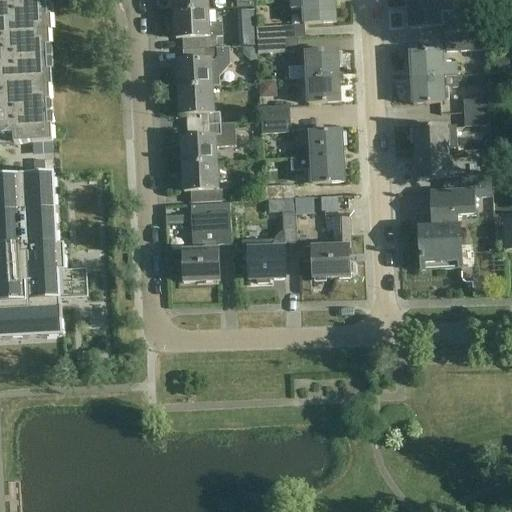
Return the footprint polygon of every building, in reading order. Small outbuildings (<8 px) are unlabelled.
[(0,0),(0,139),(15,138),(15,146),(32,146),(33,153),(55,152),(53,144),(51,90),(53,90),(51,35),(53,35),(51,0),(0,0)] [(174,0),(176,14),(210,12),(209,0),(174,0)] [(292,12),(304,11),(305,27),(338,25),(336,0),(310,0),(291,1),(292,12)] [(454,1),(440,2),(440,3),(408,5),(409,31),(442,30),(441,16),(455,15),(454,1)] [(184,41),(184,52),(218,50),(217,38),(222,37),(222,24),(210,25),(210,12),(176,14),(177,41),(184,41)] [(445,28),(446,42),(485,40),(484,25),(445,28)] [(258,43),(287,41),(286,28),(257,29),(258,43)] [(486,51),(485,40),(446,42),(447,54),(486,51)] [(299,41),(287,41),(258,43),(259,57),(300,54),(299,41)] [(178,63),(179,90),(214,89),(213,62),(218,62),(218,50),(184,52),(185,63),(178,63)] [(306,54),(307,67),(290,68),(290,81),(307,80),(341,79),(340,69),(344,68),(344,54),(339,54),(339,52),(306,54)] [(458,66),(444,67),(443,53),(410,55),(411,56),(406,57),(407,71),(411,70),(412,81),(459,78),(458,66)] [(459,89),(459,78),(412,81),(413,107),(446,105),(445,89),(459,89)] [(341,79),(307,80),(309,106),(342,105),(341,79)] [(222,127),(222,126),(221,115),(215,115),(214,89),(179,90),(181,118),(188,117),(188,128),(222,127)] [(463,102),(464,118),(489,117),(488,100),(463,102)] [(262,123),(291,121),(290,108),(261,109),(262,123)] [(489,117),(464,118),(465,129),(490,127),(489,117)] [(291,121),(262,123),(263,136),(292,135),(291,121)] [(182,140),(183,167),(218,165),(217,149),(236,148),(235,126),(222,126),(222,127),(188,128),(189,139),(182,140)] [(415,130),(416,156),(448,155),(458,154),(457,128),(415,130)] [(290,152),(290,161),(344,159),(343,132),(310,134),(311,147),(297,148),(297,152),(290,152)] [(0,328),(58,325),(56,293),(63,293),(87,293),(87,272),(87,265),(66,266),(63,236),(57,237),(54,162),(40,161),(26,165),(18,166),(3,164),(0,164),(0,148),(15,148),(15,146),(15,138),(0,139),(0,328)] [(449,165),(448,155),(416,156),(417,182),(454,180),(453,165),(449,165)] [(291,172),(312,171),(313,186),(346,185),(344,159),(290,161),(291,172)] [(218,165),(183,167),(185,194),(191,193),(192,205),(229,203),(229,191),(219,192),(218,165)] [(469,191),(493,190),(492,176),(468,178),(469,191)] [(266,203),(296,201),(295,187),(266,189),(266,203)] [(493,190),(469,191),(441,193),(443,229),(420,230),(422,272),(463,270),(461,229),(460,229),(459,220),(477,219),(476,200),(494,199),(493,190)] [(296,202),(282,202),(284,246),(298,245),(296,202)] [(221,284),(220,252),(220,248),(233,247),(232,214),(212,215),(212,217),(192,218),(194,250),(198,250),(198,252),(184,253),(185,285),(221,284)] [(314,281),(351,279),(350,249),(352,249),(351,220),(326,221),(326,233),(335,233),(335,248),(313,249),(314,281)] [(285,250),(277,250),(277,242),(243,243),(244,259),(249,259),(250,282),(286,281),(285,250)] [(0,367),(0,386),(17,387),(17,368),(0,367)]
